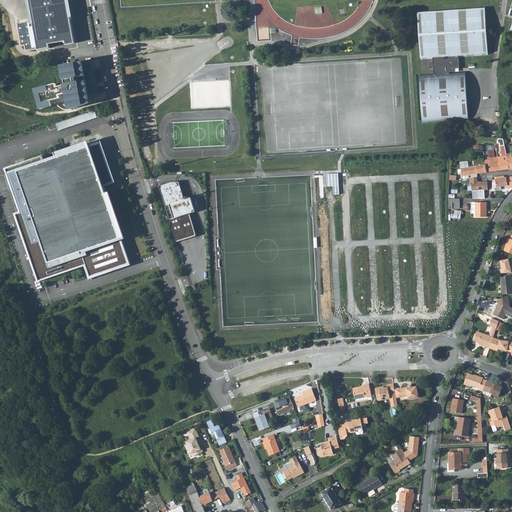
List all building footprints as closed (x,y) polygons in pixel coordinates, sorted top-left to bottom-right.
[(19,0),(22,1),(23,1),(23,4),(32,51),(44,50),(44,46),(66,42),(66,46),(75,44),(68,0),(19,0)] [(487,20),(486,11),(419,14),(422,60),(434,59),(434,65),(430,65),(430,70),(434,70),(434,74),(416,75),(419,124),(471,121),(469,73),(460,73),(455,73),(455,70),(460,70),(459,58),(488,56),(487,24),(487,20)] [(58,85),(36,91),(42,111),(55,108),(54,106),(70,102),(72,112),(93,106),(86,63),(62,67),(66,87),(60,89),(58,85)] [(76,117),(78,124),(98,116),(95,110),(76,117)] [(502,154),(506,153),(503,139),(498,139),(498,143),(500,143),(500,146),(502,154)] [(108,178),(97,144),(15,172),(28,210),(20,213),(41,272),(84,258),(90,276),(129,263),(101,181),(108,178)] [(493,164),(494,170),(494,171),(500,170),(498,157),(497,157),(494,157),(493,150),(488,151),(490,159),(491,164),(493,164)] [(502,156),(498,157),(500,170),(509,169),(507,158),(507,156),(502,156)] [(490,159),(485,160),(486,165),(487,172),(494,171),(494,170),(493,164),(491,164),(490,159)] [(487,172),(486,165),(461,168),(462,176),(487,172)] [(339,192),(337,171),(325,172),(326,184),(332,184),(332,192),(339,192)] [(507,186),(508,188),(511,187),(511,176),(509,177),(505,178),(504,176),(500,176),(499,176),(499,179),(495,179),(497,187),(507,186)] [(472,199),(480,198),(480,191),(489,190),(489,182),(479,182),(479,177),(470,179),(470,183),(471,183),(471,191),(472,191),(472,199)] [(185,199),(179,181),(160,187),(166,205),(171,204),(175,217),(170,219),(177,240),(196,234),(190,215),(196,213),(191,197),(185,199)] [(449,209),(460,209),(461,199),(449,199),(449,203),(449,208),(449,209)] [(476,217),(487,217),(487,202),(476,202),(476,203),(476,213),(476,217)] [(455,210),(455,213),(452,213),(451,218),(462,218),(462,210),(455,210)] [(511,293),(511,286),(511,277),(500,278),(502,295),(511,293)] [(509,298),(497,299),(498,304),(493,314),(503,319),(505,314),(509,316),(511,311),(511,307),(509,307),(509,298)] [(491,317),(488,325),(492,327),(495,328),(498,321),(491,317)] [(489,335),(476,330),(472,340),(478,342),(477,344),(489,347),(493,336),(489,335)] [(511,348),(511,340),(508,339),(507,340),(498,338),(495,337),(491,348),(496,350),(496,348),(505,350),(505,351),(510,353),(511,348)] [(486,379),(482,378),(482,377),(473,374),(467,372),(463,383),(470,386),(470,385),(478,387),(477,389),(482,390),(483,390),(486,379)] [(499,391),(501,385),(490,381),(490,380),(487,379),(486,379),(483,390),(490,392),(490,393),(496,395),(497,391),(499,391)] [(371,395),(369,384),(364,385),(364,386),(352,389),(354,400),(367,398),(367,396),(371,395)] [(394,389),(393,384),(387,385),(388,388),(384,389),(380,390),(380,388),(374,389),(377,401),(390,398),(392,406),(398,405),(396,398),(394,389)] [(394,389),(396,398),(404,397),(403,396),(408,395),(409,400),(419,397),(417,386),(412,387),(412,388),(409,389),(408,387),(402,388),(402,387),(394,389)] [(299,396),(293,398),(297,408),(315,401),(310,389),(300,393),(302,396),(300,397),(299,396)] [(480,397),(472,395),(471,399),(476,400),(476,419),(481,420),(480,397)] [(291,397),(275,404),(279,416),(291,411),(291,410),(294,407),(291,397)] [(461,412),(463,399),(452,398),(450,410),(461,412)] [(488,410),(491,420),(488,421),(492,431),(494,430),(496,428),(495,427),(503,424),(504,429),(510,427),(506,415),(502,417),(500,412),(501,411),(500,406),(488,410)] [(254,413),(261,430),(270,426),(267,418),(272,416),(269,408),(264,410),(263,409),(254,413)] [(323,414),(316,415),(318,423),(319,428),(325,425),(324,422),(323,414)] [(452,421),(457,422),(455,434),(466,436),(470,418),(458,416),(453,415),(452,421)] [(348,437),(347,434),(351,433),(351,434),(356,433),(356,432),(363,430),(364,430),(364,429),(367,428),(367,424),(368,424),(367,419),(361,420),(352,422),(352,423),(351,424),(349,425),(349,423),(345,424),(345,426),(338,427),(341,438),(348,437)] [(212,432),(219,446),(226,442),(218,425),(214,427),(211,420),(206,423),(209,429),(207,430),(209,434),(212,432)] [(199,437),(195,429),(189,431),(191,436),(189,436),(190,440),(185,442),(187,445),(185,449),(187,454),(190,453),(190,454),(195,452),(197,455),(202,452),(199,448),(200,447),(195,439),(199,437)] [(264,438),(271,455),(281,451),(274,434),(264,438)] [(407,458),(410,463),(418,458),(420,440),(410,439),(409,452),(405,454),(407,458)] [(337,440),(329,442),(320,445),(322,450),(319,451),(318,453),(318,456),(321,457),(329,454),(329,456),(333,454),(332,450),(339,447),(338,443),(337,440)] [(236,465),(228,446),(219,450),(225,466),(224,466),(226,470),(236,465)] [(447,453),(448,471),(461,470),(461,465),(466,465),(466,454),(468,454),(468,448),(457,448),(457,452),(447,453)] [(507,468),(506,459),(506,453),(507,453),(507,449),(496,449),(496,453),(495,454),(495,459),(496,469),(507,468)] [(405,454),(403,450),(392,457),(394,461),(390,463),(390,465),(395,473),(397,474),(400,472),(400,471),(408,467),(404,460),(407,458),(405,454)] [(362,463),(369,459),(367,454),(360,458),(362,463)] [(293,466),(283,471),(288,479),(295,475),(296,477),(305,472),(295,456),(289,459),(293,466)] [(488,478),(488,467),(487,460),(483,460),(483,468),(484,474),(478,474),(478,478),(488,478)] [(235,476),(237,481),(232,483),(235,490),(241,488),(242,489),(244,494),(245,495),(246,496),(251,493),(241,473),(235,476)] [(383,484),(378,475),(358,486),(363,495),(367,493),(368,495),(374,492),(373,490),(383,484)] [(463,500),(463,490),(463,484),(452,484),(452,491),(453,500),(463,500)] [(193,486),(186,489),(193,505),(201,502),(199,497),(197,491),(195,489),(193,486)] [(216,499),(220,497),(223,503),(230,500),(229,498),(224,487),(213,492),(216,499)] [(342,507),(334,488),(322,493),(331,511),(342,507)] [(414,493),(414,489),(404,488),(404,491),(402,491),(400,506),(399,511),(411,511),(413,502),(414,502),(415,494),(414,493)] [(203,507),(206,506),(206,504),(216,499),(213,492),(211,491),(210,491),(199,497),(201,502),(203,507)] [(245,502),(249,508),(252,506),(251,505),(255,503),(252,498),(248,500),(245,502)] [(251,505),(252,506),(255,511),(258,511),(262,510),(262,511),(266,510),(260,500),(255,503),(251,505)] [(193,505),(195,511),(204,511),(203,507),(201,502),(193,505)]
